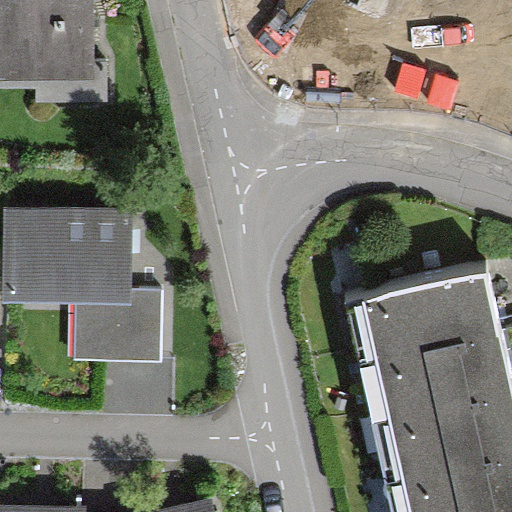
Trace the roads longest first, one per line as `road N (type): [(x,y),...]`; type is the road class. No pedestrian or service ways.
road 1 (residential): [(234,175),(372,156),(511,183)]
road 2 (residential): [(277,437),(0,432)]
road 3 (residential): [(277,437),(234,175)]
road 4 (residential): [(234,175),(193,0)]
